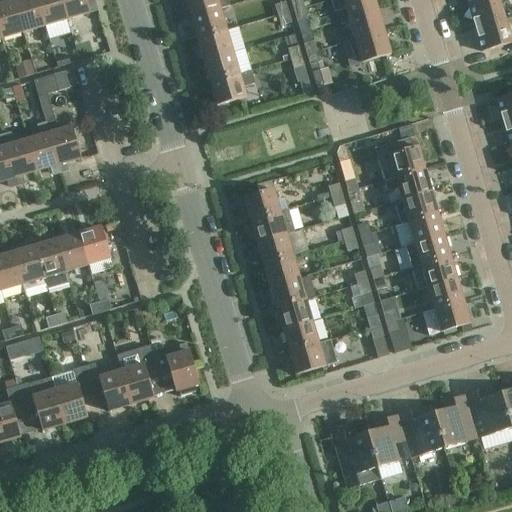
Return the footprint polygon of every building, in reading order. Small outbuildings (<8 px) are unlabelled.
[(23,34),(14,2),(13,0),(2,0),(4,5),(0,6),(0,36),(1,40),(23,34)] [(36,0),(22,0),(14,2),(23,34),(45,27),(36,0)] [(60,0),(36,0),(45,27),(67,21),(60,0)] [(60,0),(67,21),(89,14),(85,0),(60,0)] [(85,0),(89,14),(97,12),(93,0),(85,0)] [(184,0),(190,19),(220,10),(229,7),(227,0),(184,0)] [(301,0),(296,0),(291,2),(294,12),(304,9),(301,0)] [(348,20),(377,11),(374,0),(334,0),(331,1),(334,13),(345,10),(348,20)] [(466,0),(469,8),(495,0),(466,0)] [(495,0),(469,8),(475,30),(505,21),(498,0),(495,0)] [(288,14),(285,3),(274,6),(277,17),(288,14)] [(304,9),(294,12),(297,22),(307,19),(304,9)] [(196,41),(226,32),(220,10),(190,19),(196,41)] [(377,11),(348,20),(354,42),(384,33),(377,11)] [(288,14),(277,17),(280,27),(291,24),(288,14)] [(505,21),(475,30),(482,53),(511,44),(505,21)] [(203,62),(233,54),(226,32),(196,41),(203,62)] [(384,33),(354,42),(344,45),(347,57),(358,53),(361,64),(391,56),(384,33)] [(314,42),(304,45),(303,45),(306,56),(317,53),(314,42)] [(301,57),(298,47),(287,50),(290,60),(301,57)] [(317,53),(306,56),(309,66),(320,63),(317,53)] [(209,84),(239,75),(233,54),(203,62),(209,84)] [(54,61),(57,69),(69,65),(66,57),(54,61)] [(301,57),(290,60),(293,71),(304,67),(301,57)] [(34,75),(30,63),(14,68),(17,80),(34,75)] [(312,73),(313,78),(316,87),(316,89),(331,84),(327,69),(324,70),(312,73)] [(209,84),(216,107),(246,98),(243,88),(254,85),(251,72),(239,75),(209,84)] [(38,98),(47,96),(58,92),(69,89),(64,73),(33,82),(38,98)] [(11,89),(4,91),(7,102),(14,100),(11,89)] [(503,124),(511,121),(511,96),(496,101),(503,124)] [(45,124),(60,172),(68,170),(66,164),(81,160),(71,129),(58,133),(54,121),(45,124)] [(511,145),(511,121),(503,124),(509,146),(511,145)] [(40,138),(27,142),(36,173),(50,169),(52,175),(60,172),(45,124),(37,126),(40,138)] [(10,134),(2,136),(16,185),(24,183),(22,177),(36,173),(27,142),(14,145),(10,134)] [(16,185),(2,136),(0,136),(0,183),(6,182),(8,188),(16,185)] [(384,183),(395,180),(425,171),(418,148),(414,149),(411,139),(374,150),(384,183)] [(425,171),(395,180),(384,183),(387,194),(398,191),(401,201),(431,193),(425,171)] [(347,194),(357,191),(354,180),(344,183),(347,194)] [(331,198),(341,195),(338,185),(328,188),(331,198)] [(250,222),(280,213),(273,191),(243,199),(250,222)] [(357,191),(347,194),(350,204),(360,201),(357,191)] [(402,225),(408,223),(437,215),(431,193),(401,201),(395,203),(402,225)] [(341,195),(331,198),(338,221),(348,218),(341,195)] [(280,213),(250,222),(256,244),(286,235),(295,232),(289,211),(280,213)] [(437,215),(408,223),(414,245),(444,236),(437,215)] [(360,237),(370,234),(367,224),(357,227),(360,237)] [(101,229),(78,235),(87,266),(110,260),(101,229)] [(344,242),(354,239),(351,229),(341,232),(344,242)] [(370,234),(360,237),(363,247),(373,244),(370,234)] [(78,235),(56,242),(66,273),(87,266),(78,235)] [(286,235),(256,244),(263,266),(293,257),(286,235)] [(411,270),(420,267),(450,258),(444,236),(414,245),(405,248),(411,270)] [(354,239),(344,242),(350,264),(361,261),(354,239)] [(69,284),(66,273),(56,242),(35,248),(47,291),(69,284)] [(13,255),(22,286),(25,297),(47,291),(35,248),(13,255)] [(0,292),(22,286),(13,255),(0,258),(0,292)] [(293,257),(263,266),(269,288),(299,279),(293,257)] [(450,258),(420,267),(411,270),(418,292),(427,289),(457,280),(450,258)] [(380,268),(370,271),(373,281),(383,278),(380,268)] [(357,286),(367,283),(364,273),(354,276),(357,286)] [(299,279),(269,288),(276,310),(306,301),(305,299),(314,296),(309,277),(299,280),(299,279)] [(373,281),(376,291),(386,288),(383,278),(373,281)] [(433,311),(463,302),(457,280),(427,289),(433,311)] [(360,296),(355,298),(358,309),(373,304),(367,283),(357,286),(360,296)] [(386,325),(396,322),(390,300),(379,303),(386,325)] [(111,311),(108,301),(98,304),(101,314),(111,311)] [(306,301),(276,310),(282,332),(312,323),(306,301)] [(428,337),(440,334),(470,325),(463,302),(433,311),(422,314),(428,337)] [(92,317),(101,314),(98,304),(89,307),(92,317)] [(373,304),(358,309),(361,321),(366,319),(369,330),(380,327),(373,304)] [(64,314),(55,317),(58,327),(67,324),(64,314)] [(48,330),(58,327),(55,317),(45,319),(48,330)] [(386,325),(389,335),(399,332),(396,322),(386,325)] [(312,323),(282,332),(289,353),(318,345),(312,323)] [(20,327),(11,330),(14,340),(23,337),(20,327)] [(380,327),(369,330),(372,340),(383,337),(380,327)] [(5,343),(14,340),(11,330),(2,332),(5,343)] [(72,331),(64,334),(66,344),(75,341),(72,331)] [(389,335),(392,348),(394,355),(405,352),(399,332),(389,335)] [(318,345),(289,353),(295,376),(337,364),(330,341),(318,345)] [(189,353),(188,353),(186,345),(178,347),(181,355),(166,359),(162,345),(150,348),(158,375),(169,371),(175,393),(178,392),(179,398),(197,393),(195,387),(199,386),(189,353)] [(147,378),(158,375),(150,348),(117,358),(121,373),(131,406),(154,399),(147,378)] [(95,365),(84,368),(91,394),(102,391),(109,412),(131,406),(121,373),(99,379),(95,365)] [(73,372),(51,379),(64,425),(87,419),(81,397),(91,394),(84,368),(73,371),(73,372)] [(28,384),(17,388),(25,414),(36,411),(42,432),(64,425),(51,379),(28,385),(28,384)] [(14,417),(25,414),(17,388),(5,391),(9,404),(0,406),(0,444),(20,438),(14,417)] [(511,430),(511,429),(511,391),(500,395),(511,430)] [(477,394),(465,397),(477,440),(511,430),(500,395),(479,401),(477,394)] [(444,450),(477,440),(465,397),(446,403),(449,410),(434,415),(444,450)] [(405,442),(410,460),(444,450),(434,415),(412,421),(410,413),(398,417),(405,442)] [(394,445),(405,442),(398,417),(386,420),(388,428),(367,434),(377,470),(378,470),(400,463),(394,445)] [(352,439),(349,431),(330,437),(346,491),(381,481),(378,470),(377,470),(367,434),(352,439)]
